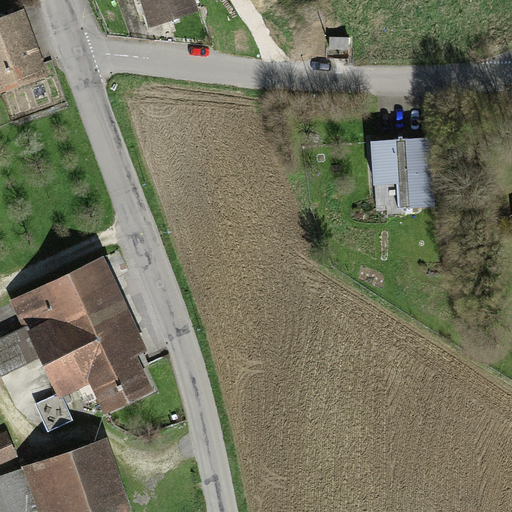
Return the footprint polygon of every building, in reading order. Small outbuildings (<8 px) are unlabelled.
[(187,0),(138,0),(148,28),(192,13),(187,0)] [(17,12),(0,17),(0,93),(41,78),(17,12)] [(437,212),(432,140),(377,144),(381,215),(437,212)] [(99,262),(9,302),(55,404),(91,387),(102,411),(145,392),(130,359),(141,354),(99,262)] [(102,439),(0,477),(0,511),(116,511),(128,508),(102,439)]
